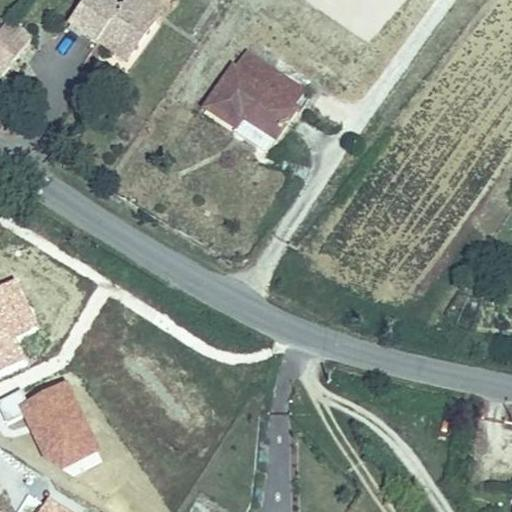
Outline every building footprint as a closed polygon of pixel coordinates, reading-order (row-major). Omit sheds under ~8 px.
[(161,23),(130,0),(124,8),(112,0),(88,0),(76,18),(103,39),(109,32),(138,53),(161,23)] [(148,0),(130,0),(161,23),(167,14),(148,0)] [(14,16),(0,34),(0,64),(7,71),(38,34),(14,16)] [(109,32),(103,39),(133,61),(138,53),(109,32)] [(243,51),(233,67),(295,108),(305,92),(243,51)] [(295,108),(233,67),(206,107),(236,127),(243,117),(276,138),(295,108)] [(276,138),(243,117),(236,127),(233,132),(266,153),(276,138)]
